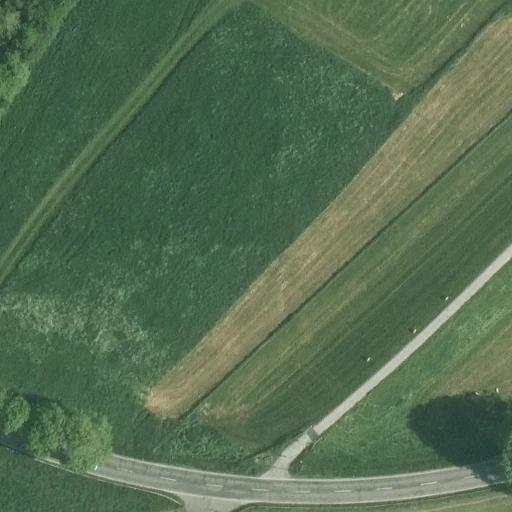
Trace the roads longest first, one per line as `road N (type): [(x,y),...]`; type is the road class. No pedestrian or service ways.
road 1 (tertiary): [(245,487),(377,490),(511,469)]
road 2 (tertiary): [(0,430),(142,477),(245,487)]
